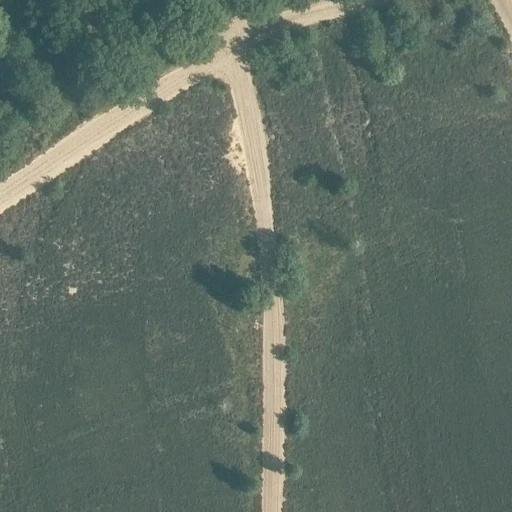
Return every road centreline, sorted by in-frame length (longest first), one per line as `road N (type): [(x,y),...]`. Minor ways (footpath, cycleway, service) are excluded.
road 1 (track): [(269,511),(271,329),(257,178),(232,41)]
road 2 (track): [(232,41),(0,195)]
road 3 (track): [(359,0),(232,41)]
